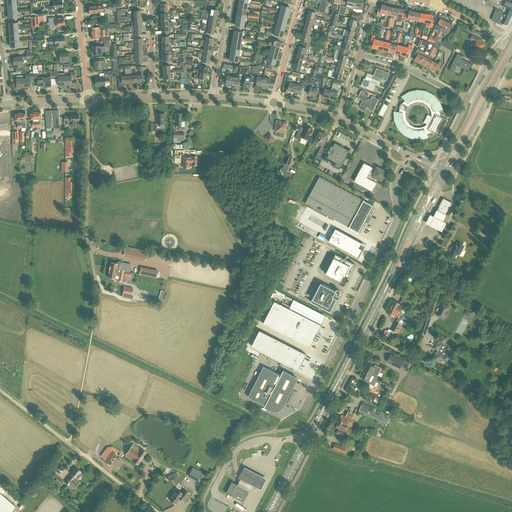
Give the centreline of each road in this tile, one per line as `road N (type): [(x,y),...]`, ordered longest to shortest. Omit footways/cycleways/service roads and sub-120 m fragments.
road 1 (residential): [(302,411),(394,225),(394,180),(408,155)]
road 2 (residential): [(273,103),(254,132),(204,168),(249,250),(229,318)]
road 3 (secondary): [(270,511),(377,305)]
road 4 (residential): [(95,287),(85,231),(87,99)]
road 5 (secondary): [(439,169),(377,305)]
road 6 (secondary): [(377,305),(447,173)]
road 7 (secondary): [(508,42),(439,169)]
road 8 (secondary): [(447,173),(511,50)]
